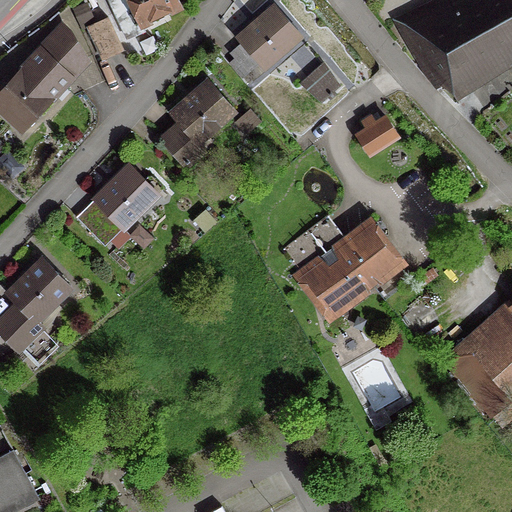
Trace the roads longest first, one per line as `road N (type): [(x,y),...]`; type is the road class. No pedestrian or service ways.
road 1 (residential): [(218,0),(0,249)]
road 2 (residential): [(343,0),(511,185)]
